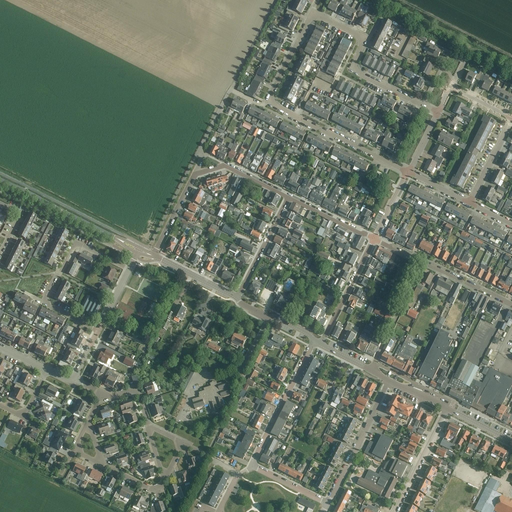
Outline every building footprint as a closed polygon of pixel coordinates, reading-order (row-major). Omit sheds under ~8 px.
[(295,0),(295,1),(296,2),(295,4),(304,9),(307,3),(301,0),(295,0)] [(340,9),(341,8),(344,0),(342,0),(342,2),(341,1),(339,5),(332,1),(328,9),(335,13),(338,8),(340,9)] [(344,0),(341,8),(344,10),(341,15),(347,18),(351,10),(345,7),(348,0),(344,0)] [(304,9),(295,4),(292,10),(288,8),(286,11),(287,11),(294,15),(296,12),(301,15),(304,9)] [(355,15),(358,17),(363,6),(360,5),(359,9),(356,13),(351,10),(347,18),(352,21),(355,15)] [(358,17),(357,18),(360,19),(357,24),(365,27),(369,19),(364,16),(365,14),(368,9),(363,6),(358,17)] [(289,18),(287,22),(296,26),(299,20),(295,18),(296,16),(294,15),(287,11),(285,16),(289,18)] [(382,26),(389,29),(392,24),(385,20),(382,26)] [(296,26),(287,22),(286,24),(283,23),(282,26),(280,25),(279,28),(288,33),(289,30),(293,32),(296,26)] [(379,31),(386,35),(389,29),(382,26),(379,31)] [(315,31),(323,35),(324,33),(327,34),(328,32),(317,27),(315,31)] [(274,29),(272,32),(277,34),(276,36),(279,37),(274,45),(276,46),(281,48),(282,45),(283,45),(286,38),(280,35),(281,32),(274,29)] [(313,35),(324,41),(325,39),(322,38),(323,35),(315,31),(313,35)] [(376,37),(383,40),(386,35),(379,31),(376,37)] [(313,35),(311,40),(322,45),(319,44),(320,42),(323,43),(324,41),(313,35)] [(374,42),(381,46),(383,40),(376,37),(374,42)] [(320,48),(322,45),(311,40),(309,44),(320,50),(321,48),(320,48)] [(341,46),(349,50),(351,44),(343,40),(341,46)] [(381,46),(374,42),(371,48),(378,52),(381,46)] [(270,47),(267,52),(277,57),(279,52),(274,49),(276,46),(274,45),(272,44),(270,47)] [(309,44),(307,48),(315,52),(316,50),(319,51),(320,50),(309,44)] [(437,59),(441,51),(435,48),(436,47),(428,44),(426,48),(430,50),(427,54),(437,59)] [(349,50),(341,46),(338,51),(346,55),(349,50)] [(313,55),(315,52),(307,48),(304,53),(309,56),(309,57),(311,58),(312,57),(315,58),(316,56),(313,55)] [(346,55),(338,51),(335,57),(343,61),(346,55)] [(263,61),(267,63),(269,60),(274,63),(277,57),(267,52),(265,58),(263,61)] [(262,64),(259,69),(268,74),(271,69),(266,66),(267,63),(263,61),(254,56),(253,57),(263,62),(262,64)] [(303,56),(300,62),(308,66),(311,68),(313,65),(309,63),(311,61),(303,56)] [(368,67),(372,59),(367,56),(363,64),(368,67)] [(335,57),(332,62),(340,66),(343,61),(335,57)] [(429,72),(433,66),(427,63),(429,61),(422,57),(420,61),(424,63),(419,73),(424,75),(428,77),(430,73),(429,72)] [(368,67),(374,70),(378,62),(372,59),(368,67)] [(297,67),(305,71),(308,66),(300,62),(297,67)] [(329,68),(337,72),(340,66),(332,62),(329,68)] [(378,62),(374,70),(379,73),(383,65),(378,62)] [(379,73),(385,76),(389,68),(383,65),(379,73)] [(297,67),(294,73),(297,74),(296,76),(300,78),(301,76),(302,77),(305,71),(297,67)] [(337,72),(329,68),(326,73),(335,78),(337,72)] [(389,68),(385,76),(391,78),(395,70),(389,68)] [(268,74),(259,69),(256,75),(255,78),(259,80),(260,77),(265,79),(268,74)] [(476,76),(475,79),(479,81),(479,80),(482,75),(483,73),(480,72),(478,75),(477,74),(476,76)] [(475,79),(476,76),(470,73),(466,81),(472,84),(475,79)] [(485,76),(482,75),(479,80),(485,83),(482,89),(488,92),(492,85),(493,82),(489,80),(489,78),(489,76),(486,74),(485,76)] [(300,87),(300,86),(302,88),(305,82),(302,81),(294,77),(292,83),(300,87)] [(253,81),(250,86),(260,91),(262,86),(257,83),(259,80),(255,78),(253,81)] [(416,91),(419,93),(421,89),(422,90),(425,83),(416,78),(412,87),(417,89),(416,91)] [(336,90),(342,93),(346,85),(340,82),(336,90)] [(292,83),(289,88),(297,92),(298,89),(300,87),(292,83)] [(346,85),(342,93),(348,96),(352,87),(346,85)] [(260,91),(250,86),(247,92),(248,92),(246,95),(250,97),(252,94),(257,96),(260,91)] [(289,88),(286,94),(294,97),(297,92),(289,88)] [(493,94),(498,97),(502,91),(496,88),(493,94)] [(356,100),(361,92),(355,89),(351,97),(352,98),(356,100)] [(504,100),(507,93),(502,91),(498,97),(504,100)] [(366,95),(361,92),(356,100),(362,103),(366,95)] [(291,103),(294,97),(286,94),(283,99),(291,103)] [(366,95),(362,103),(365,105),(364,107),(366,108),(368,106),(372,97),(366,95)] [(372,97),(368,106),(373,109),(377,100),(372,97)] [(387,107),(390,101),(385,98),(383,101),(380,99),(377,106),(385,111),(387,107)] [(241,103),(235,100),(233,105),(230,104),(228,107),(225,113),(228,115),(231,110),(233,111),(234,109),(237,110),(241,103)] [(388,113),(390,109),(393,110),(391,113),(394,115),(397,108),(395,107),(396,104),(390,101),(387,107),(385,111),(388,113)] [(305,110),(310,113),(315,103),(313,102),(312,104),(308,103),(305,110)] [(242,113),(246,106),(241,103),(237,110),(240,112),(239,114),(241,115),(239,120),(242,121),(244,116),(242,114),(242,113)] [(315,103),(310,113),(316,115),(319,108),(314,106),(315,103)] [(469,117),(472,111),(464,107),(465,106),(457,103),(453,112),(460,116),(461,113),(469,117)] [(332,121),(337,124),(341,117),(344,110),(345,110),(346,108),(342,106),(338,114),(339,114),(339,116),(335,114),(332,121)] [(398,113),(404,116),(408,109),(402,106),(400,110),(397,108),(394,115),(397,116),(398,113)] [(248,114),(254,117),(258,110),(252,107),(248,114)] [(316,115),(321,118),(325,111),(319,108),(316,115)] [(406,121),(408,122),(411,124),(415,117),(412,115),(413,112),(408,109),(404,116),(402,120),(405,122),(406,121)] [(254,117),(260,120),(263,113),(258,110),(254,117)] [(321,118),(327,121),(331,114),(325,111),(321,118)] [(260,120),(265,123),(269,116),(263,113),(260,120)] [(265,123),(271,125),(274,119),(269,116),(265,123)] [(485,124),(484,125),(492,129),(496,123),(487,118),(484,116),(481,122),(485,124)] [(346,120),(341,117),(337,124),(343,127),(346,120)] [(461,123),(462,120),(456,117),(455,120),(451,118),(449,122),(448,122),(445,126),(453,130),(458,121),(461,123)] [(274,119),(271,125),(276,128),(280,121),(274,119)] [(352,122),(346,120),(343,127),(348,129),(352,122)] [(245,122),(245,123),(242,127),(243,127),(250,131),(250,130),(252,127),(252,126),(245,122)] [(348,129),(354,132),(357,125),(352,122),(348,129)] [(280,130),(286,133),(289,126),(283,123),(280,130)] [(363,128),(357,125),(354,132),(360,135),(363,128)] [(481,132),(489,136),(492,129),(484,125),(481,132)] [(295,129),(289,126),(286,133),(291,136),(295,129)] [(365,138),(370,141),(374,134),(368,131),(370,128),(366,126),(363,133),(366,134),(365,138)] [(291,136),(297,139),(300,132),(295,129),(291,136)] [(374,134),(370,141),(376,144),(378,140),(380,142),(382,139),(384,135),(375,130),(374,134)] [(300,132),(297,139),(302,141),(306,135),(300,132)] [(387,149),(392,141),(389,139),(390,137),(391,135),(385,132),(384,135),(382,139),(385,141),(382,146),(387,149)] [(457,142),(460,136),(453,133),(452,137),(442,132),(438,141),(450,147),(453,141),(457,142)] [(481,132),(478,139),(486,143),(489,136),(481,132)] [(306,142),(312,145),(316,138),(310,135),(306,142)] [(221,137),(221,138),(220,138),(215,147),(213,146),(210,154),(215,156),(218,149),(220,150),(222,146),(224,140),(224,139),(221,137)] [(312,145),(318,148),(321,141),(316,138),(312,145)] [(393,138),(392,141),(387,149),(393,152),(396,145),(400,147),(402,141),(399,139),(397,138),(396,140),(393,138)] [(474,145),(482,149),(486,143),(478,139),(474,145)] [(318,148),(323,151),(326,144),(321,141),(318,148)] [(464,150),(466,145),(460,142),(458,147),(464,150)] [(237,154),(235,153),(238,145),(235,143),(234,144),(232,149),(231,151),(227,158),(233,161),(237,154)] [(332,147),(326,144),(323,151),(329,153),(332,147)] [(436,157),(435,160),(442,163),(444,159),(440,157),(444,149),(437,145),(434,151),(433,151),(431,155),(436,157)] [(474,145),(471,152),(477,155),(478,152),(480,153),(482,149),(474,145)] [(225,148),(222,146),(220,150),(217,157),(224,161),(227,154),(228,154),(229,152),(225,150),(226,149),(225,148)] [(242,149),(241,151),(235,162),(240,164),(244,157),(242,156),(245,151),(244,150),(245,149),(242,147),(241,149),(242,149)] [(332,155),(338,158),(341,151),(336,148),(332,155)] [(338,158),(343,161),(347,154),(341,151),(338,158)] [(467,159),(475,163),(477,159),(475,158),(477,155),(471,152),(467,159)] [(249,153),(248,154),(242,166),(248,168),(252,161),(249,160),(252,154),(249,153)] [(347,154),(343,161),(349,164),(352,157),(347,154)] [(503,160),(511,164),(511,160),(511,158),(511,157),(505,154),(503,160)] [(255,172),(259,166),(262,159),(257,156),(253,163),(250,169),(255,172)] [(349,164),(354,167),(358,160),(352,157),(349,164)] [(267,169),(269,166),(271,162),(264,159),(257,173),(263,176),(267,169)] [(467,159),(464,165),(472,170),(475,163),(467,159)] [(271,171),(269,170),(265,177),(271,180),(278,167),(279,168),(281,163),(277,160),(271,171)] [(354,167),(360,169),(363,162),(358,160),(354,167)] [(442,163),(435,160),(434,162),(429,160),(427,163),(428,164),(424,170),(431,173),(436,165),(440,167),(442,163)] [(511,164),(503,160),(500,165),(507,169),(508,166),(511,167),(511,164)] [(369,165),(363,162),(360,169),(366,172),(369,165)] [(464,165),(461,172),(469,176),(472,170),(464,165)] [(273,181),(278,184),(285,170),(286,168),(283,166),(278,176),(276,175),(273,181)] [(285,170),(278,184),(283,186),(286,180),(287,177),(286,177),(288,171),(285,170)] [(497,171),(494,177),(501,180),(504,175),(497,171)] [(461,172),(457,179),(465,183),(469,176),(461,172)] [(284,187),(287,188),(290,181),(292,182),(296,175),(291,173),(284,187)] [(221,175),(216,177),(220,190),(223,189),(221,184),(228,182),(227,176),(222,178),(221,175)] [(290,181),(287,188),(295,193),(299,186),(296,184),(299,177),(296,175),(292,182),(290,181)] [(351,178),(345,176),(343,180),(350,184),(353,178),(352,178),(351,178)] [(220,190),(216,177),(211,178),(215,192),(220,190)] [(501,180),(494,177),(491,183),(498,186),(501,180)] [(215,192),(211,178),(206,180),(206,181),(203,182),(205,188),(208,187),(208,188),(210,187),(212,193),(215,192)] [(232,186),(228,194),(232,197),(234,193),(237,188),(236,188),(240,181),(235,178),(231,186),(232,186)] [(465,183),(457,179),(456,180),(453,178),(450,184),(453,186),(453,185),(462,189),(465,183)] [(309,182),(305,179),(301,186),(297,194),(302,196),(309,182)] [(360,193),(362,188),(364,184),(363,184),(360,183),(359,183),(354,180),(352,183),(358,186),(358,187),(359,187),(357,191),(360,193)] [(309,182),(302,196),(307,199),(311,191),(309,190),(311,185),(309,184),(309,182)] [(364,184),(362,188),(363,188),(362,189),(363,189),(361,192),(364,193),(365,191),(369,193),(370,192),(372,188),(364,184)] [(322,206),(328,209),(339,189),(340,186),(337,185),(336,187),(332,194),(333,194),(331,197),(330,197),(329,201),(326,199),(322,206)] [(322,188),(315,202),(320,205),(324,198),(321,197),(323,194),(326,187),(323,186),(322,188)] [(414,195),(417,189),(411,186),(408,192),(414,195)] [(315,202),(322,188),(320,187),(319,189),(318,188),(316,190),(314,189),(309,199),(315,202)] [(488,188),(485,194),(496,200),(496,199),(497,197),(494,195),(495,192),(488,188)] [(280,198),(263,189),(261,193),(264,194),(263,197),(269,200),(268,203),(276,207),(280,198)] [(344,191),(339,189),(328,209),(334,212),(338,205),(335,204),(336,200),(338,197),(340,198),(344,191)] [(422,191),(417,189),(414,195),(419,198),(422,191)] [(195,196),(206,202),(209,196),(198,190),(196,193),(194,195),(195,196)] [(422,191),(419,198),(425,201),(428,194),(422,191)] [(237,207),(242,196),(237,193),(231,204),(237,207)] [(433,197),(428,194),(425,201),(430,204),(433,197)] [(496,200),(485,194),(482,200),(489,203),(491,201),(495,203),(496,200)] [(336,211),(339,213),(338,214),(346,218),(350,210),(348,208),(344,206),(345,205),(345,204),(349,197),(344,195),(336,211)] [(193,198),(193,199),(192,201),(203,207),(204,204),(205,205),(206,202),(195,196),(194,196),(193,198)] [(430,204),(436,206),(439,200),(433,197),(430,204)] [(445,203),(439,200),(436,206),(441,209),(444,204),(445,203)] [(190,204),(187,210),(195,214),(196,212),(199,214),(198,217),(200,218),(203,220),(206,221),(209,215),(206,214),(202,212),(203,209),(198,207),(198,208),(190,204)] [(293,204),(290,210),(301,215),(304,217),(307,211),(304,209),(293,204)] [(450,214),(454,207),(448,204),(445,211),(450,214)] [(260,207),(259,209),(263,211),(262,213),(270,217),(273,212),(265,208),(264,209),(260,207)] [(450,214),(449,216),(452,217),(453,215),(456,217),(459,210),(454,207),(450,214)] [(223,219),(225,215),(224,215),(226,212),(221,209),(217,217),(223,219)] [(351,212),(352,212),(348,219),(354,222),(357,215),(358,216),(361,211),(356,209),(355,211),(354,210),(353,209),(351,212)] [(362,213),(361,215),(365,218),(362,225),(363,226),(363,227),(368,229),(372,221),(368,219),(371,213),(368,211),(364,209),(362,213)] [(456,217),(461,219),(465,213),(459,210),(456,217)] [(313,214),(307,211),(304,217),(309,220),(313,214)] [(195,222),(197,220),(193,218),(194,216),(186,212),(183,218),(191,222),(191,220),(195,222)] [(27,219),(34,222),(36,217),(30,213),(27,219)] [(302,220),(301,219),(288,213),(286,218),(293,222),(294,220),(300,224),(302,220)] [(470,216),(465,213),(461,219),(467,222),(470,216)] [(427,224),(429,219),(423,216),(420,221),(427,224)] [(253,229),(255,230),(262,233),(266,225),(259,221),(252,218),(250,221),(255,224),(253,229)] [(473,232),(476,227),(479,220),(474,218),(470,224),(474,226),(471,231),(469,230),(467,232),(472,235),(473,232)] [(34,222),(27,219),(24,225),(31,228),(34,222)] [(300,226),(292,222),(286,219),(285,220),(282,226),(289,229),(291,226),(299,230),(300,226)] [(476,227),(482,230),(485,223),(479,220),(476,227)] [(482,230),(487,233),(491,226),(485,223),(482,230)] [(248,228),(247,227),(244,225),(241,224),(240,227),(242,228),(246,230),(247,230),(252,233),(251,236),(259,240),(261,235),(253,231),(253,230),(248,228)] [(391,231),(394,225),(392,224),(385,237),(391,240),(394,233),(391,231)] [(450,234),(454,227),(447,224),(444,231),(450,234)] [(31,228),(24,225),(21,230),(28,234),(31,228)] [(212,225),(210,228),(208,233),(214,236),(216,231),(218,228),(212,225)] [(334,229),(337,231),(336,232),(344,236),(347,230),(339,226),(337,225),(334,229)] [(233,237),(236,231),(225,226),(222,231),(233,237)] [(493,235),(496,229),(491,226),(487,233),(493,235)] [(58,235),(65,239),(68,233),(61,229),(58,235)] [(279,232),(278,233),(278,234),(278,235),(286,239),(287,236),(289,238),(290,235),(288,234),(289,233),(281,229),(280,232),(279,232)] [(328,231),(324,229),(324,230),(323,229),(320,236),(325,239),(328,231)] [(393,241),(398,244),(405,230),(402,229),(399,235),(396,234),(393,241)] [(496,229),(493,235),(498,238),(501,231),(496,229)] [(28,234),(21,230),(18,236),(25,239),(28,234)] [(405,230),(398,244),(404,247),(408,240),(405,238),(407,233),(405,231),(405,230)] [(498,238),(497,240),(498,241),(499,241),(500,239),(503,241),(507,234),(502,232),(501,231),(498,238)] [(413,234),(411,238),(406,248),(413,251),(415,246),(411,244),(413,240),(414,240),(416,236),(413,234)] [(65,239),(58,235),(56,241),(63,244),(65,239)] [(334,240),(339,242),(340,243),(343,238),(343,236),(340,235),(340,236),(337,235),(334,240)] [(352,240),(363,246),(366,240),(358,236),(357,240),(355,239),(354,241),(352,240)] [(475,242),(476,239),(472,237),(470,236),(468,239),(467,242),(472,245),(471,246),(473,246),(475,242)] [(174,254),(179,256),(183,249),(181,248),(185,239),(182,237),(174,254)] [(282,242),(288,245),(292,247),(293,244),(288,242),(283,239),(283,240),(276,237),(273,242),(280,245),(282,242)] [(173,238),(167,250),(172,253),(176,246),(178,241),(176,239),(173,238)] [(242,243),(240,246),(252,252),(254,247),(248,244),(249,242),(243,239),(241,242),(242,243)] [(419,249),(424,252),(429,242),(428,242),(428,243),(427,242),(426,243),(424,242),(424,240),(423,239),(419,249)] [(15,246),(22,250),(25,244),(18,240),(15,246)] [(194,241),(193,242),(190,247),(195,249),(199,243),(200,241),(198,240),(197,242),(194,241)] [(354,244),(353,248),(360,251),(363,246),(352,240),(351,243),(354,244)] [(63,244),(56,241),(53,246),(60,250),(63,244)] [(430,243),(429,242),(424,252),(430,255),(435,244),(434,244),(431,243),(431,244),(430,243)] [(439,251),(440,248),(441,249),(443,245),(437,242),(434,248),(435,249),(432,256),(438,258),(441,251),(439,251)] [(359,256),(350,252),(350,251),(348,250),(350,248),(339,243),(337,246),(339,248),(337,252),(339,253),(338,254),(340,255),(338,259),(353,267),(359,256)] [(272,244),(270,249),(281,255),(283,253),(281,252),(282,249),(279,247),(272,244)] [(15,246),(12,252),(19,255),(22,250),(15,246)] [(60,250),(53,246),(50,252),(57,255),(60,250)] [(390,259),(392,255),(376,247),(373,255),(376,257),(376,258),(382,262),(385,257),(390,259)] [(446,262),(450,254),(445,252),(447,248),(445,247),(442,251),(443,252),(439,259),(446,262)] [(185,259),(185,258),(188,260),(192,251),(190,249),(189,252),(186,250),(182,257),(183,257),(183,258),(185,259)] [(270,249),(267,255),(273,258),(274,259),(279,262),(280,260),(285,262),(287,258),(285,257),(281,255),(270,249)] [(456,267),(461,270),(468,257),(469,255),(470,252),(467,250),(465,253),(466,254),(465,256),(465,255),(461,262),(459,260),(456,267)] [(318,251),(316,255),(328,260),(330,256),(318,251)] [(12,252),(9,257),(16,261),(19,255),(12,252)] [(57,255),(50,252),(47,257),(54,261),(57,255)] [(203,255),(199,253),(197,252),(195,255),(191,263),(197,266),(202,256),(203,255)] [(245,263),(246,263),(249,257),(240,252),(237,259),(243,262),(245,263)] [(452,256),(448,264),(453,266),(457,259),(458,260),(460,255),(461,253),(458,252),(457,254),(456,253),(454,257),(452,256)] [(89,267),(93,260),(81,254),(78,259),(75,258),(74,259),(72,264),(75,265),(78,261),(82,263),(81,264),(85,266),(85,265),(89,267)] [(16,261),(9,257),(7,263),(13,266),(16,261)] [(54,261),(47,257),(44,263),(51,267),(54,261)] [(468,257),(461,270),(467,273),(470,266),(466,264),(467,263),(468,264),(470,258),(468,257)] [(383,265),(379,262),(371,258),(367,265),(380,272),(383,266),(383,265)] [(219,268),(223,261),(220,260),(218,264),(217,263),(215,266),(208,262),(204,269),(215,275),(218,268),(219,268)] [(11,272),(13,266),(7,263),(4,269),(11,272)] [(77,266),(71,263),(66,273),(72,276),(77,266)] [(410,263),(405,272),(410,275),(415,266),(410,263)] [(477,268),(479,264),(476,263),(475,267),(473,266),(469,274),(474,276),(478,268),(477,268)] [(342,264),(339,269),(341,270),(349,275),(352,269),(342,264)] [(482,265),(479,270),(476,277),(481,279),(484,272),(485,273),(488,268),(482,265)] [(231,283),(234,275),(225,271),(227,268),(224,266),(221,272),(224,273),(221,278),(231,283)] [(328,279),(330,275),(312,266),(309,271),(320,276),(321,275),(328,279)] [(376,277),(378,273),(366,267),(362,275),(369,279),(370,277),(369,277),(370,274),(376,277)] [(113,278),(116,272),(108,268),(103,278),(111,282),(113,278)] [(489,274),(491,270),(489,268),(483,280),(488,283),(491,275),(489,274)] [(346,280),(349,275),(341,270),(339,269),(337,273),(336,275),(346,280)] [(497,271),(496,274),(494,277),(493,277),(489,284),(495,286),(499,279),(497,279),(499,275),(500,272),(497,271)] [(427,273),(422,282),(429,286),(428,288),(430,290),(433,284),(431,283),(434,277),(427,273)] [(497,287),(502,290),(505,284),(503,283),(506,277),(503,276),(502,277),(497,287)] [(505,284),(502,290),(507,293),(511,283),(511,278),(509,277),(505,284)] [(371,290),(373,287),(367,284),(368,281),(361,278),(358,284),(371,290)] [(387,283),(376,278),(374,282),(385,288),(387,283)] [(441,293),(447,281),(444,279),(444,280),(441,278),(437,285),(437,286),(435,290),(441,293)] [(331,286),(334,287),(341,291),(345,283),(338,279),(336,282),(334,281),(333,282),(331,285),(331,286)] [(447,281),(441,293),(447,296),(449,292),(450,292),(453,284),(450,283),(450,282),(447,281)] [(60,287),(67,291),(70,285),(63,282),(60,287)] [(261,291),(263,286),(253,282),(252,284),(249,290),(252,292),(251,294),(255,296),(259,289),(261,291)] [(106,293),(108,288),(102,284),(99,290),(106,293)] [(451,298),(449,301),(451,302),(450,303),(453,305),(462,286),(457,284),(451,298)] [(336,293),(327,288),(327,287),(323,285),(321,289),(325,291),(334,296),(336,293)] [(57,293),(64,297),(67,291),(60,287),(57,293)] [(364,296),(366,294),(362,292),(363,292),(355,289),(352,294),(361,299),(363,295),(364,296)] [(464,302),(469,292),(465,290),(460,300),(464,302)] [(64,297),(57,293),(54,299),(61,302),(64,297)] [(290,293),(288,296),(286,300),(280,296),(275,304),(276,305),(276,306),(277,307),(279,306),(284,309),(287,303),(290,305),(295,296),(290,293)] [(472,303),(474,304),(472,307),(474,308),(480,295),(476,293),(472,301),(472,303)] [(13,301),(19,304),(22,297),(17,294),(13,301)] [(94,318),(101,304),(87,296),(81,309),(88,313),(87,314),(94,318)] [(361,301),(351,296),(348,302),(350,303),(348,306),(354,309),(357,303),(360,304),(361,301)] [(481,296),(473,311),(477,313),(479,310),(480,309),(485,298),(481,296)] [(19,304),(25,307),(26,303),(27,303),(28,300),(22,297),(19,304)] [(429,297),(425,306),(430,308),(434,299),(429,297)] [(485,298),(480,309),(484,311),(485,308),(489,300),(485,298)] [(318,302),(315,308),(313,313),(310,312),(308,316),(310,317),(310,318),(311,318),(311,319),(313,320),(314,320),(315,320),(318,322),(318,323),(318,324),(324,327),(327,320),(324,318),(327,312),(329,308),(318,302)] [(32,306),(27,303),(26,303),(25,307),(23,310),(29,313),(32,306)] [(495,303),(491,310),(490,313),(493,314),(497,316),(502,306),(495,303)] [(185,314),(187,309),(179,305),(173,317),(182,321),(185,314)] [(38,309),(32,306),(29,313),(34,316),(38,309)] [(386,313),(376,308),(374,313),(383,318),(386,313)] [(39,316),(45,319),(48,312),(42,309),(39,316)] [(416,320),(418,314),(410,310),(407,315),(416,320)] [(50,322),(54,315),(48,312),(45,319),(50,322)] [(50,322),(56,324),(59,318),(54,315),(50,322)] [(59,318),(56,324),(62,327),(65,320),(59,318)] [(200,320),(195,318),(193,324),(198,327),(198,328),(205,332),(207,328),(208,328),(209,326),(208,325),(210,321),(203,318),(201,321),(199,320),(200,320)] [(166,330),(170,322),(166,320),(161,328),(166,330)] [(504,331),(507,325),(502,322),(499,329),(504,331)] [(338,339),(343,329),(339,327),(341,324),(338,323),(334,330),(335,330),(332,336),(338,339)] [(349,323),(347,325),(344,331),(347,332),(343,341),(348,343),(348,344),(350,345),(351,345),(356,336),(358,333),(351,329),(352,328),(351,327),(352,325),(349,323)] [(2,324),(0,326),(0,327),(0,332),(0,333),(0,335),(4,338),(9,328),(4,326),(4,325),(2,324)] [(370,342),(371,343),(374,337),(377,331),(366,325),(359,341),(360,341),(356,348),(364,353),(370,342)] [(465,327),(460,337),(465,339),(469,329),(465,327)] [(76,335),(74,340),(81,343),(84,339),(81,337),(84,332),(78,329),(75,334),(76,335)] [(12,333),(8,340),(13,342),(14,340),(17,341),(20,336),(20,334),(18,333),(17,331),(15,330),(13,330),(12,333)] [(112,331),(110,336),(119,341),(121,338),(124,339),(125,337),(112,331)] [(421,369),(416,379),(417,379),(417,377),(422,380),(423,379),(431,383),(430,386),(436,375),(444,359),(446,360),(452,349),(449,348),(452,341),(448,339),(450,335),(440,331),(434,343),(430,352),(429,353),(428,356),(421,370),(421,369)] [(132,339),(143,344),(144,341),(133,336),(127,333),(126,336),(132,339)] [(20,336),(17,341),(19,343),(18,345),(23,347),(26,341),(22,338),(22,337),(23,335),(21,334),(20,334),(20,336)] [(232,343),(230,346),(237,349),(239,346),(242,348),(246,340),(235,334),(231,342),(232,343)] [(272,340),(271,339),(268,338),(265,345),(272,349),(275,342),(281,345),(280,347),(284,349),(287,343),(283,341),(284,340),(275,335),(272,340)] [(119,341),(110,336),(107,342),(120,348),(121,346),(118,344),(119,341)] [(384,354),(380,361),(387,364),(391,357),(392,354),(390,353),(389,352),(396,339),(390,336),(383,350),(385,351),(384,354)] [(374,337),(371,343),(366,354),(373,357),(374,358),(382,341),(374,337)] [(26,341),(23,347),(28,350),(29,347),(31,349),(34,343),(35,341),(33,339),(32,340),(28,338),(26,341)] [(39,355),(45,344),(37,340),(33,347),(36,349),(34,353),(39,355)] [(81,343),(74,340),(71,344),(70,344),(69,347),(75,350),(76,347),(79,348),(81,343)] [(398,356),(392,367),(406,373),(412,361),(413,358),(415,354),(417,350),(416,349),(417,347),(411,344),(405,341),(402,348),(398,356)] [(430,352),(434,343),(429,341),(425,350),(430,352)] [(218,353),(220,349),(210,343),(208,347),(218,353)] [(45,344),(39,355),(44,358),(46,353),(48,355),(51,348),(47,346),(47,345),(45,344)] [(295,355),(299,348),(294,345),(292,348),(291,348),(287,356),(290,357),(292,354),(295,355)] [(65,357),(73,360),(75,356),(73,354),(74,352),(68,348),(66,347),(64,350),(62,355),(65,357)] [(488,349),(485,356),(490,359),(494,352),(488,349)] [(101,352),(98,360),(106,364),(109,359),(111,360),(114,354),(106,350),(104,354),(101,352)] [(230,352),(227,359),(233,362),(235,357),(233,356),(234,354),(230,352)] [(254,362),(256,363),(258,364),(262,357),(258,354),(254,362)] [(387,364),(392,367),(398,356),(396,355),(394,359),(391,357),(387,364)] [(73,360),(65,357),(63,361),(61,360),(58,365),(65,369),(68,364),(70,365),(73,360)] [(135,361),(126,357),(123,364),(132,368),(135,361)] [(482,363),(487,366),(490,360),(484,357),(482,363)] [(310,358),(306,364),(316,369),(319,362),(310,358)] [(0,367),(4,369),(5,367),(8,368),(9,366),(10,367),(11,364),(3,360),(2,362),(0,361),(0,367)] [(420,360),(414,370),(411,376),(416,379),(421,369),(418,368),(419,367),(421,363),(422,361),(420,360)] [(444,393),(449,395),(466,362),(463,360),(455,375),(454,374),(451,381),(448,386),(444,393)] [(411,376),(414,370),(411,369),(413,366),(412,365),(414,362),(412,361),(406,373),(408,375),(407,375),(410,377),(411,376)] [(471,384),(479,368),(466,362),(449,395),(449,396),(462,402),(471,384)] [(306,364),(303,370),(313,375),(316,369),(306,364)] [(94,367),(89,376),(96,380),(100,372),(103,374),(106,369),(100,366),(99,369),(94,367)] [(287,372),(278,367),(276,366),(275,368),(278,370),(276,373),(285,377),(287,372)] [(502,406),(502,405),(506,398),(511,387),(511,386),(511,378),(505,375),(499,373),(494,370),(490,368),(480,388),(480,389),(471,406),(475,408),(480,411),(485,414),(495,419),(502,406)] [(109,369),(108,371),(103,380),(106,382),(105,384),(112,388),(114,385),(115,384),(115,383),(116,383),(116,382),(116,381),(118,377),(114,374),(112,374),(114,371),(109,369)] [(23,370),(19,377),(30,383),(32,378),(28,376),(29,373),(23,370)] [(253,370),(249,379),(255,382),(259,373),(253,370)] [(303,370),(300,376),(309,381),(313,375),(303,370)] [(192,371),(181,392),(184,394),(195,373),(192,371)] [(435,388),(440,391),(446,379),(447,377),(445,376),(447,373),(444,371),(441,378),(440,379),(435,388)] [(276,373),(275,376),(274,376),(273,378),(282,383),(285,377),(276,373)] [(436,375),(430,386),(435,388),(440,379),(436,377),(437,376),(436,375)] [(300,376),(297,383),(306,388),(309,381),(300,376)] [(357,387),(361,379),(355,376),(351,384),(349,388),(352,390),(354,386),(357,387)] [(19,377),(18,380),(15,385),(22,388),(23,385),(27,387),(30,383),(19,377)] [(180,377),(176,386),(180,389),(185,380),(180,377)] [(249,379),(246,383),(242,390),(246,392),(249,385),(252,387),(255,382),(249,379)] [(446,379),(440,391),(444,393),(448,386),(446,385),(449,380),(446,379)] [(325,391),(328,384),(319,380),(316,386),(325,391)] [(362,380),(359,387),(358,386),(356,390),(360,392),(359,393),(363,394),(366,388),(365,388),(368,383),(362,380)] [(270,381),(268,384),(264,382),(263,384),(277,391),(280,386),(273,383),(270,381)] [(462,402),(471,406),(480,389),(480,388),(479,388),(482,384),(476,381),(474,386),(471,384),(462,402)] [(148,383),(143,385),(145,390),(146,390),(147,395),(151,394),(153,397),(160,395),(158,391),(155,382),(152,383),(149,384),(148,383)] [(222,398),(230,396),(225,382),(217,384),(216,382),(210,384),(211,386),(203,389),(204,391),(199,393),(200,397),(192,400),(195,410),(209,405),(211,413),(218,411),(218,408),(224,406),(222,398)] [(369,392),(366,399),(369,400),(376,386),(375,386),(375,385),(371,383),(371,384),(370,384),(366,391),(369,392)] [(15,391),(14,394),(22,398),(25,393),(20,391),(22,388),(15,385),(13,390),(15,391)] [(54,398),(57,392),(49,388),(46,394),(54,398)] [(338,405),(344,392),(341,390),(341,391),(337,389),(333,397),(334,397),(331,402),(338,405)] [(268,394),(265,400),(272,403),(272,402),(273,403),(274,400),(273,400),(275,397),(271,395),(273,392),(268,390),(267,393),(268,394)] [(295,393),(292,399),(299,402),(302,398),(303,398),(304,399),(307,394),(306,394),(302,392),(300,391),(298,394),(295,393)] [(22,398),(14,394),(13,396),(10,395),(8,400),(14,403),(15,400),(20,402),(22,398)] [(365,407),(368,401),(359,396),(356,402),(365,407)] [(238,397),(235,403),(241,406),(244,399),(238,397)] [(398,419),(400,414),(405,404),(406,404),(403,402),(393,397),(388,406),(389,406),(386,413),(398,419)] [(76,407),(73,412),(80,416),(84,408),(85,408),(87,404),(82,402),(79,400),(77,399),(74,406),(76,407)] [(257,399),(255,403),(258,405),(260,403),(263,405),(261,408),(259,412),(260,413),(265,415),(269,408),(265,406),(266,403),(257,399)] [(341,403),(341,404),(344,405),(348,407),(349,405),(351,406),(355,408),(353,411),(354,411),(353,414),(357,416),(358,413),(361,415),(364,409),(353,403),(353,402),(351,401),(350,400),(349,402),(343,399),(341,403)] [(120,408),(123,415),(131,412),(130,408),(132,407),(130,400),(122,403),(123,407),(120,408)] [(40,418),(41,418),(38,423),(40,424),(43,419),(45,420),(46,419),(48,420),(49,418),(53,420),(56,416),(52,414),(52,413),(49,412),(53,406),(43,401),(42,404),(41,403),(39,408),(36,407),(34,412),(41,416),(40,418)] [(287,402),(284,408),(291,411),(292,411),(294,406),(287,402)] [(317,414),(315,418),(321,421),(323,417),(327,408),(328,406),(323,403),(322,405),(317,414)] [(405,404),(400,414),(405,416),(403,419),(407,421),(406,423),(409,424),(412,418),(409,417),(413,408),(405,404)] [(162,406),(159,407),(158,405),(150,408),(154,417),(164,414),(162,406)] [(101,413),(103,419),(111,417),(110,413),(111,413),(111,412),(114,411),(112,406),(102,409),(103,412),(101,413)] [(502,406),(495,419),(500,421),(507,409),(502,406)] [(291,411),(284,408),(282,413),(289,417),(290,413),(293,414),(292,415),(298,418),(299,415),(297,414),(294,412),(292,411),(291,411)] [(500,421),(507,424),(511,416),(508,414),(510,410),(507,409),(500,421)] [(417,410),(413,419),(417,420),(414,426),(417,428),(418,425),(422,419),(421,418),(423,413),(421,412),(421,411),(419,410),(418,411),(417,410)] [(289,417),(282,413),(279,418),(286,422),(288,423),(291,424),(293,422),(290,420),(287,419),(289,417)] [(128,421),(129,425),(137,422),(135,416),(130,418),(128,414),(122,416),(124,423),(128,421)] [(426,415),(422,423),(425,424),(423,428),(426,429),(432,418),(429,416),(429,415),(427,414),(426,415)] [(74,432),(77,425),(75,424),(77,419),(71,416),(68,422),(69,423),(67,427),(71,429),(70,430),(74,432)] [(250,419),(252,420),(254,421),(255,422),(261,425),(264,419),(258,416),(257,419),(255,418),(253,417),(251,416),(250,419)] [(284,427),(286,422),(279,418),(276,424),(284,427)] [(387,427),(390,422),(382,418),(379,423),(387,427)] [(346,423),(355,428),(358,422),(351,419),(349,422),(347,421),(346,423)] [(20,434),(23,427),(11,421),(7,427),(20,434)] [(246,430),(248,427),(237,422),(236,425),(241,428),(240,430),(243,432),(245,429),(246,430)] [(258,430),(261,425),(255,422),(253,427),(258,430)] [(352,433),(355,428),(346,423),(348,424),(346,427),(345,426),(343,429),(352,433)] [(97,427),(100,435),(105,433),(107,436),(115,433),(113,428),(108,429),(107,424),(97,427)] [(281,432),(283,433),(286,435),(287,432),(284,431),(282,430),(284,427),(276,424),(274,429),(281,432)] [(222,434),(228,436),(231,431),(229,430),(227,429),(227,427),(224,425),(223,427),(225,428),(222,434)] [(451,451),(451,450),(452,451),(457,442),(458,438),(457,438),(461,429),(456,427),(452,425),(450,425),(444,438),(448,440),(450,435),(453,436),(456,437),(454,440),(452,444),(443,440),(440,445),(451,451)] [(36,440),(40,431),(39,430),(38,431),(33,429),(32,431),(28,430),(24,438),(30,440),(31,438),(36,440)] [(274,429),(271,434),(278,438),(280,435),(282,436),(283,433),(281,432),(274,429)] [(349,438),(352,433),(343,429),(345,430),(344,432),(342,431),(341,434),(349,438)] [(308,430),(305,437),(310,439),(313,432),(308,430)] [(67,436),(58,431),(55,438),(56,438),(51,448),(58,452),(63,443),(67,436)] [(245,438),(252,442),(254,438),(255,435),(248,431),(245,438)] [(466,441),(470,434),(464,431),(457,445),(460,447),(464,440),(466,441)] [(135,437),(138,446),(145,444),(142,435),(140,435),(139,432),(130,435),(132,438),(135,437)] [(347,444),(349,438),(341,434),(342,435),(341,438),(339,437),(338,439),(347,444)] [(409,437),(408,440),(413,443),(413,442),(418,444),(420,442),(421,442),(421,440),(421,439),(421,438),(413,434),(412,438),(409,437)] [(370,442),(364,454),(373,458),(374,456),(383,461),(388,451),(393,442),(382,436),(381,437),(378,435),(374,443),(370,442)] [(44,440),(45,437),(42,436),(40,442),(48,445),(49,442),(44,440)] [(460,458),(466,461),(470,463),(472,460),(468,457),(469,454),(470,454),(473,449),(476,451),(478,448),(482,440),(473,436),(469,445),(465,452),(464,451),(462,454),(461,456),(460,458)] [(245,438),(242,437),(241,439),(243,441),(242,444),(250,447),(252,442),(245,438)] [(266,450),(265,454),(269,456),(270,452),(272,453),(277,442),(271,439),(266,450)] [(409,445),(408,447),(415,451),(417,446),(405,440),(403,439),(402,442),(404,443),(409,445)] [(484,441),(478,453),(481,454),(482,451),(486,453),(487,451),(489,452),(492,447),(490,446),(490,444),(489,443),(488,442),(487,443),(484,441)] [(336,448),(343,452),(345,446),(338,443),(337,446),(335,445),(334,447),(336,448)] [(242,444),(239,449),(247,453),(250,447),(242,444)] [(42,445),(39,452),(44,454),(45,451),(47,452),(49,448),(42,445)] [(104,448),(106,454),(111,452),(112,455),(119,453),(117,450),(115,451),(113,445),(104,448)] [(399,452),(401,453),(405,455),(406,453),(413,456),(413,455),(414,455),(415,453),(415,452),(415,451),(408,447),(403,445),(402,447),(401,450),(399,452)] [(503,459),(506,453),(495,447),(492,453),(497,456),(496,459),(498,460),(499,457),(503,459)] [(235,448),(234,452),(232,454),(234,455),(236,456),(243,459),(244,457),(245,457),(247,453),(239,449),(235,448)] [(340,457),(343,452),(336,448),(334,451),(332,450),(331,453),(340,457)] [(437,450),(436,452),(436,453),(436,454),(444,458),(446,454),(451,457),(453,454),(444,449),(444,450),(439,448),(437,450)] [(120,457),(115,458),(118,465),(127,462),(125,455),(128,455),(127,451),(119,454),(120,457)] [(138,467),(140,466),(146,464),(145,461),(150,460),(147,452),(139,455),(140,459),(137,460),(138,463),(137,464),(138,467)] [(265,454),(264,456),(263,455),(260,461),(268,465),(270,462),(273,464),(275,461),(268,458),(270,452),(269,456),(265,454)] [(46,459),(45,462),(52,465),(53,462),(54,463),(56,459),(55,459),(56,456),(49,453),(48,455),(47,455),(45,458),(46,459)] [(337,462),(340,457),(331,453),(333,454),(331,456),(330,455),(328,458),(337,462)] [(407,463),(410,457),(405,455),(401,453),(399,459),(407,463)] [(195,458),(188,460),(190,465),(187,465),(189,472),(192,471),(192,469),(193,469),(193,470),(194,471),(197,470),(197,469),(197,468),(198,467),(195,458)] [(337,462),(328,458),(330,459),(329,462),(327,461),(326,463),(334,468),(337,462)] [(432,460),(431,462),(431,463),(431,464),(439,468),(441,464),(446,466),(448,464),(438,459),(438,460),(434,458),(433,460),(432,460)] [(284,473),(289,476),(292,470),(288,468),(292,461),(291,460),(290,462),(289,462),(284,473)] [(389,462),(387,463),(384,468),(385,468),(383,474),(394,479),(395,476),(401,479),(407,466),(396,461),(396,460),(395,460),(394,462),(392,461),(389,462)] [(278,470),(284,473),(289,462),(287,461),(286,465),(285,466),(281,465),(278,470)] [(146,464),(140,466),(141,472),(144,471),(145,476),(146,476),(147,480),(154,477),(153,474),(154,473),(152,466),(150,467),(149,463),(146,464)] [(84,480),(87,475),(83,473),(86,469),(77,464),(73,471),(82,476),(79,481),(83,482),(84,480)] [(322,471),(323,472),(330,476),(333,470),(326,467),(325,470),(323,469),(322,471)] [(429,467),(426,472),(433,476),(435,472),(436,473),(437,471),(429,467)] [(88,472),(87,475),(84,480),(87,482),(89,479),(91,480),(92,479),(99,482),(102,475),(97,472),(93,470),(91,473),(88,472)] [(289,476),(294,479),(297,473),(292,470),(289,476)] [(369,470),(364,480),(360,478),(357,484),(380,496),(378,499),(385,503),(387,500),(388,500),(397,481),(394,479),(383,474),(382,476),(379,475),(378,475),(369,470)] [(178,480),(180,486),(183,485),(190,483),(186,472),(179,474),(181,479),(178,480)] [(227,483),(230,477),(221,472),(217,478),(227,483)] [(328,481),(330,476),(323,472),(322,475),(320,474),(318,472),(316,475),(319,476),(319,477),(328,481)] [(433,476),(426,472),(424,478),(431,482),(433,479),(432,479),(433,476)] [(303,476),(297,473),(294,479),(300,481),(303,476)] [(325,486),(328,481),(319,477),(321,478),(319,480),(318,480),(316,482),(325,486)] [(104,481),(101,487),(106,490),(108,487),(111,489),(115,481),(110,478),(107,483),(104,481)] [(227,483),(217,478),(214,484),(224,489),(227,483)] [(423,480),(420,485),(427,489),(428,485),(429,486),(431,484),(423,480)] [(325,486),(316,482),(318,483),(317,486),(315,485),(314,487),(322,492),(325,486)] [(224,489),(214,484),(211,491),(220,495),(224,489)] [(427,489),(420,485),(417,491),(425,495),(426,492),(425,492),(427,489)] [(176,486),(170,488),(171,492),(173,496),(177,495),(178,498),(180,497),(181,499),(184,498),(183,497),(182,492),(181,490),(178,491),(176,486)] [(117,490),(113,497),(117,499),(119,495),(129,500),(132,493),(127,490),(127,489),(123,487),(121,492),(117,490)] [(493,491),(486,487),(475,510),(479,511),(493,511),(494,511),(511,511),(511,500),(501,496),(500,498),(492,494),(493,491)] [(342,497),(348,500),(351,493),(346,490),(342,497)] [(220,495),(211,491),(208,497),(217,501),(220,495)] [(416,492),(413,498),(420,501),(422,498),(423,499),(424,496),(416,492)] [(140,508),(145,511),(148,505),(143,502),(144,500),(137,497),(133,506),(140,509),(140,508)] [(217,501),(208,497),(205,503),(214,508),(217,501)] [(348,500),(342,497),(339,503),(345,506),(348,500)] [(420,501),(413,498),(411,504),(418,508),(420,505),(419,505),(420,501)] [(303,499),(301,504),(302,505),(304,506),(306,506),(309,508),(306,511),(311,511),(313,510),(314,510),(316,506),(303,499)] [(150,511),(164,511),(165,511),(165,510),(164,508),(162,502),(155,505),(155,507),(154,507),(151,507),(150,511)] [(345,506),(339,503),(336,509),(342,511),(345,506)]
